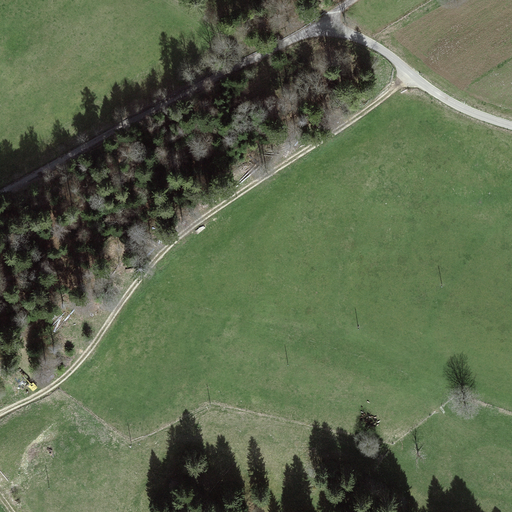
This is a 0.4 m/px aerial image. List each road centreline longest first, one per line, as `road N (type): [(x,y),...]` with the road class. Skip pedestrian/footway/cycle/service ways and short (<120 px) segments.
road 1 (unclassified): [(511,127),(458,109),(375,47),(322,32),(285,41),(133,117),(0,195)]
road 2 (track): [(0,414),(71,372),(170,243),(411,75)]
